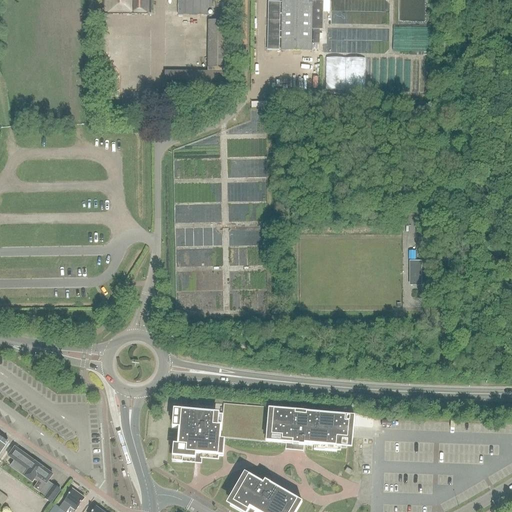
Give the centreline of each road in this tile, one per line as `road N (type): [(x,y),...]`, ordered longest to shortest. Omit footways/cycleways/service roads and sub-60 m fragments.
road 1 (primary): [(511,394),(163,368)]
road 2 (unclassified): [(139,334),(155,257),(156,147)]
road 3 (unclassified): [(156,147),(235,109),(244,88),(244,40)]
